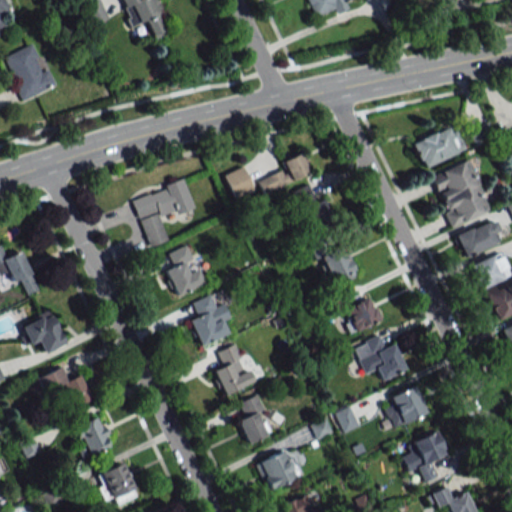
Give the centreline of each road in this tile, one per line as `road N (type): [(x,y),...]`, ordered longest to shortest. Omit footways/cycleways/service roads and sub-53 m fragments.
road 1 (secondary): [(0,176),(126,135),(511,47)]
road 2 (residential): [(511,467),(330,87)]
road 3 (residential): [(208,511),(42,162)]
